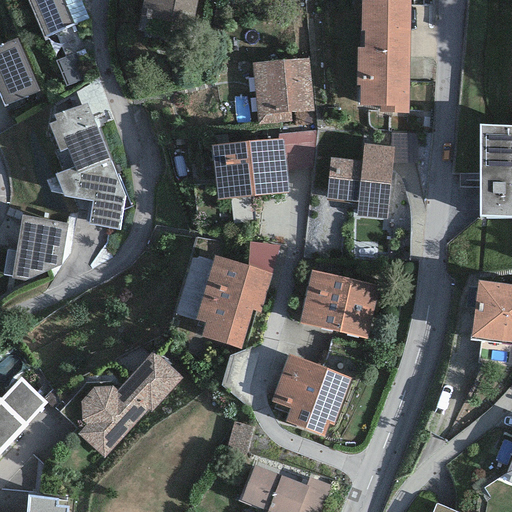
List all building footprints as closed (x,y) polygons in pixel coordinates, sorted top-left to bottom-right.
[(26,0),(44,42),(47,40),(46,37),(89,20),(81,1),(83,0),(26,0)] [(197,0),(143,0),(140,17),(192,27),(197,0)] [(364,31),(410,32),(410,0),(360,0),(359,31),(364,31)] [(410,32),(364,31),(363,48),(356,48),(355,86),(358,86),(358,106),(379,106),(379,112),(408,113),(410,32)] [(39,92),(16,37),(0,44),(0,97),(4,107),(39,92)] [(83,50),(55,61),(66,87),(94,76),(83,50)] [(309,58),(251,63),(256,125),(291,122),(290,113),(313,111),(309,58)] [(59,152),(67,149),(63,139),(96,127),(87,103),(53,115),(55,122),(49,124),(59,152)] [(511,125),(479,124),(479,217),(511,217),(511,125)] [(96,127),(63,139),(67,149),(74,168),(54,174),(64,197),(92,202),(88,225),(119,230),(122,210),(131,207),(118,175),(116,176),(96,127)] [(312,169),(315,130),(277,135),(277,139),(283,139),(286,172),(312,169)] [(416,134),(390,133),(391,146),(394,147),(392,164),(416,163),(416,134)] [(277,139),(211,146),(216,200),(288,193),(286,172),(283,139),(277,139)] [(391,146),(363,144),(361,161),(330,158),(326,199),(357,202),(356,217),(387,220),(392,164),(394,147),(391,146)] [(67,224),(21,216),(15,252),(11,276),(11,279),(25,281),(61,265),(67,224)] [(279,246),(249,242),(247,266),(272,274),(279,246)] [(11,276),(15,252),(6,250),(2,275),(11,276)] [(247,266),(215,256),(195,320),(205,323),(200,337),(240,349),(252,310),(260,312),(272,274),(247,266)] [(379,285),(311,269),(299,323),(367,339),(379,285)] [(511,285),(477,281),(470,338),(511,343),(511,285)] [(183,378),(152,351),(116,391),(112,386),(93,387),(80,402),(81,420),(86,424),(77,434),(103,459),(148,409),(150,412),(183,378)] [(352,378),(288,354),(270,401),(289,408),(284,422),(324,437),(328,424),(334,426),(352,378)] [(47,403),(20,377),(0,398),(0,454),(28,425),(27,424),(47,403)] [(39,411),(35,429),(53,432),(57,414),(39,411)] [(253,427),(233,422),(225,452),(245,458),(253,427)] [(306,485),(253,465),(240,501),(267,511),(320,511),(330,486),(308,478),(306,485)] [(58,498),(27,495),(25,511),(67,511),(68,506),(57,505),(58,498)]
